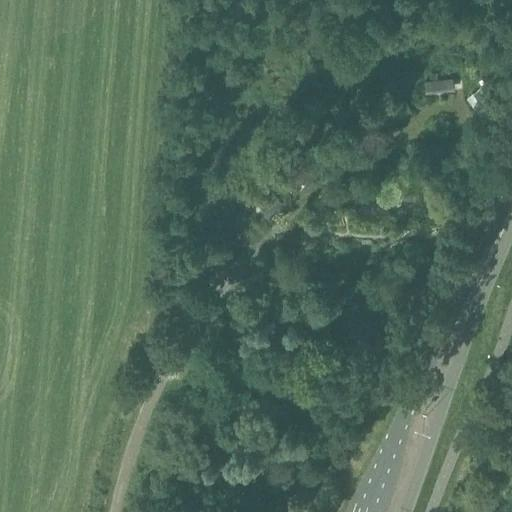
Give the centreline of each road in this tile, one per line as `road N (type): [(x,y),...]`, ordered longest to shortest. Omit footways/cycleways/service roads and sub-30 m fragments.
road 1 (secondary): [(485,269),(406,403),(366,511)]
road 2 (secondary): [(405,511),(485,269)]
